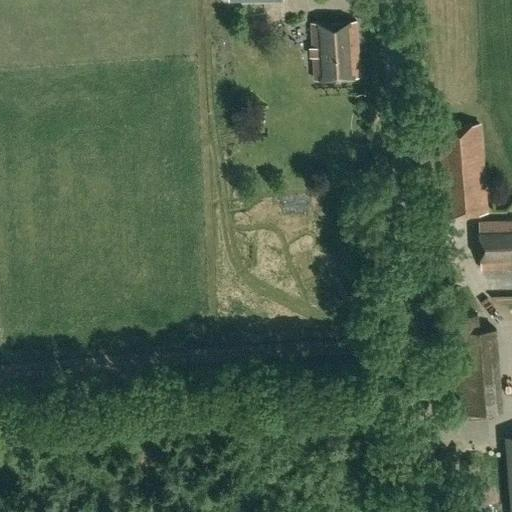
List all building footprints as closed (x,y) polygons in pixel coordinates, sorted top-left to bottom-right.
[(355,21),(311,24),(315,80),(360,76),(355,21)] [(479,124),(439,127),(446,214),(487,211),(479,124)] [(511,219),(479,221),(481,269),(511,267),(511,219)] [(453,315),(461,411),(502,408),(495,328),(478,330),(476,313),(453,315)] [(498,455),(496,433),(474,435),(475,457),(498,455)]
